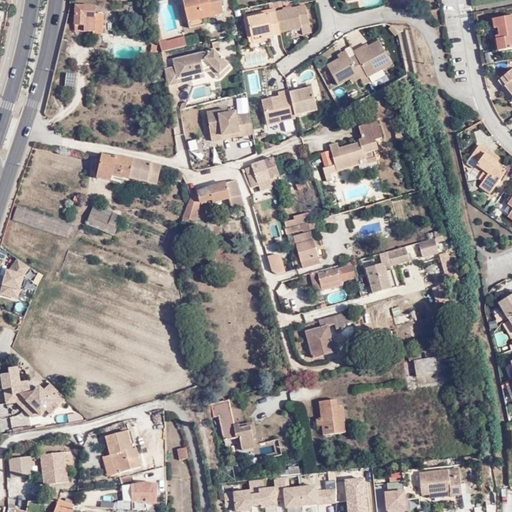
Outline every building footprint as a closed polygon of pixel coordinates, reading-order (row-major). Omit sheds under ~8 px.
[(218,0),(196,0),(182,3),(186,23),(201,19),(200,16),(212,14),(213,18),(222,15),(218,0)] [(305,4),(275,10),(279,32),(301,27),(302,27),(303,24),(309,23),(305,4)] [(94,9),(76,8),(76,37),(93,36),(94,38),(103,37),(103,18),(94,18),(94,9)] [(279,32),(275,10),(272,11),(248,15),(252,37),(266,34),(272,33),(272,36),(279,34),(279,32)] [(201,21),(213,18),(212,14),(200,16),(201,19),(186,23),(188,30),(203,26),(201,21)] [(511,46),(511,15),(496,18),(497,27),(502,27),(503,36),(499,37),(501,48),(511,46)] [(309,23),(303,24),(302,27),(301,27),(303,34),(311,32),(309,23)] [(161,53),(186,47),(183,38),(166,43),(165,41),(158,43),(161,53)] [(360,45),(352,48),(356,56),(368,76),(391,63),(378,40),(362,48),(360,45)] [(336,52),(337,57),(345,52),(343,49),(336,52)] [(362,81),(369,78),(368,76),(356,56),(349,59),(345,52),(337,57),(324,65),(335,84),(348,77),(356,73),(358,76),(362,81)] [(174,69),(164,72),(167,89),(178,87),(177,82),(204,76),(205,76),(203,71),(210,69),(212,74),(217,79),(228,65),(214,53),(172,63),(174,69)] [(232,68),(228,65),(217,79),(221,82),(232,68)] [(507,85),(511,91),(511,71),(499,81),(503,88),(507,85)] [(75,89),(78,75),(66,73),(64,87),(75,89)] [(205,81),(204,76),(177,82),(178,87),(205,81)] [(285,89),(288,112),(303,110),(311,108),(308,86),(296,88),(285,89)] [(288,112),(285,89),(285,88),(274,89),(275,92),(257,94),(261,118),(289,114),(288,112)] [(232,140),(253,137),(249,116),(237,117),(236,114),(228,115),(228,111),(207,114),(211,139),(222,137),(221,134),(231,132),(232,140)] [(280,120),(285,136),(295,133),(290,117),(280,120)] [(363,140),(371,137),(373,142),(376,141),(382,140),(377,122),(359,128),(363,140)] [(211,144),(232,140),(231,132),(221,134),(222,137),(211,139),(211,144)] [(264,132),(254,134),(255,141),(265,139),(264,132)] [(373,142),(371,137),(363,140),(360,141),(360,143),(341,149),(339,144),(329,147),(335,166),(337,173),(338,174),(362,166),(361,163),(367,161),(368,164),(379,161),(376,152),(373,142)] [(190,152),(198,149),(196,140),(187,142),(190,152)] [(487,171),(484,176),(482,179),(486,182),(483,187),(493,194),(509,170),(497,163),(486,155),(488,151),(479,145),(472,157),(481,162),(478,165),(487,171)] [(500,159),(488,151),(486,155),(497,163),(500,159)] [(481,162),(472,157),(469,162),(477,167),(473,174),(482,179),(484,176),(487,171),(478,165),(481,162)] [(158,185),(162,168),(117,159),(103,158),(99,179),(113,183),(114,178),(129,181),(131,179),(158,185)] [(265,161),(272,188),(275,187),(273,179),(279,178),(274,158),(265,161)] [(265,161),(249,165),(250,168),(247,169),(251,184),(257,183),(260,191),(272,188),(265,161)] [(337,173),(335,166),(323,170),(328,184),(333,182),(331,175),(337,173)] [(190,199),(181,222),(193,226),(200,208),(210,204),(211,207),(228,202),(236,200),(237,205),(243,203),(236,181),(199,192),(190,199)] [(236,200),(228,202),(231,211),(245,208),(243,203),(237,205),(236,200)] [(88,224),(107,232),(114,213),(96,206),(88,224)] [(75,227),(18,207),(13,220),(70,240),(75,227)] [(114,213),(107,232),(115,235),(122,216),(114,213)] [(173,231),(128,213),(121,228),(167,247),(173,231)] [(285,227),(307,220),(305,213),(291,216),(292,219),(283,222),(285,227)] [(335,216),(325,217),(326,226),(337,225),(335,216)] [(313,221),(306,223),(309,230),(315,228),(313,221)] [(283,230),(286,236),(309,230),(306,223),(283,230)] [(318,264),(309,234),(293,239),(302,268),(318,264)] [(435,239),(419,244),(423,258),(439,254),(435,239)] [(386,264),(383,265),(385,272),(392,270),(391,266),(409,261),(406,249),(387,254),(387,255),(384,256),(386,264)] [(266,257),(270,272),(278,275),(285,273),(281,257),(275,254),(266,257)] [(27,279),(33,271),(21,263),(12,274),(10,274),(3,297),(20,302),(27,279)] [(356,278),(352,265),(350,265),(314,274),(319,294),(342,289),(340,282),(354,279),(356,278)] [(385,272),(383,265),(367,269),(374,294),(390,289),(385,272)] [(409,276),(412,291),(426,287),(422,272),(409,276)] [(509,293),(503,295),(499,297),(502,305),(500,306),(507,317),(510,315),(511,318),(511,286),(507,288),(509,293)] [(333,318),(334,325),(336,330),(344,327),(341,316),(333,318)] [(328,327),(334,325),(333,318),(319,322),(321,329),(328,327)] [(328,327),(321,329),(307,333),(315,359),(336,353),(328,327)] [(447,364),(446,358),(415,364),(417,379),(443,375),(441,366),(447,364)] [(27,382),(19,383),(16,367),(14,367),(8,369),(9,373),(0,375),(0,385),(1,390),(2,390),(5,390),(8,396),(13,395),(30,391),(27,382)] [(13,395),(8,396),(17,395),(28,405),(39,416),(52,402),(57,407),(64,400),(49,384),(42,391),(38,387),(33,392),(30,393),(30,391),(13,395)] [(8,396),(4,397),(5,404),(15,403),(23,411),(28,405),(17,395),(8,396)] [(235,426),(229,402),(211,406),(215,418),(218,417),(225,441),(239,439),(243,451),(255,448),(252,435),(249,427),(239,429),(237,425),(235,426)] [(339,409),(338,402),(320,404),(323,420),(317,421),(318,429),(323,428),(325,438),(348,435),(346,425),(348,424),(346,409),(339,409)] [(252,422),(237,425),(239,429),(249,427),(252,435),(255,434),(252,422)] [(133,450),(129,432),(107,438),(112,455),(119,453),(124,474),(143,467),(138,448),(133,450)] [(133,432),(129,432),(133,450),(138,448),(133,432)] [(262,456),(280,450),(277,441),(259,446),(262,456)] [(187,450),(178,452),(180,463),(190,462),(187,450)] [(47,486),(69,483),(66,452),(46,455),(49,473),(46,474),(47,486)] [(118,475),(124,474),(119,453),(112,455),(112,456),(118,475)] [(12,458),(14,478),(37,475),(35,456),(12,458)] [(110,477),(118,475),(112,456),(105,458),(110,477)] [(454,493),(455,497),(468,496),(465,477),(454,478),(453,473),(425,476),(427,496),(435,495),(454,493)] [(254,510),(254,507),(263,506),(263,508),(279,506),(278,498),(287,497),(288,509),(320,505),(318,491),(318,486),(288,490),(286,477),(276,479),(277,488),(266,490),(265,480),(251,481),(252,491),(226,494),(228,507),(238,506),(238,511),(254,510)] [(343,481),(344,511),(367,511),(366,479),(343,481)] [(146,483),(133,486),(134,503),(158,505),(160,485),(146,483)] [(341,502),(341,489),(325,490),(327,504),(341,502)] [(320,505),(327,504),(325,490),(318,491),(320,505)] [(104,501),(102,507),(112,510),(114,504),(104,501)] [(73,511),(75,507),(74,506),(60,502),(59,503),(55,511),(73,511)]
